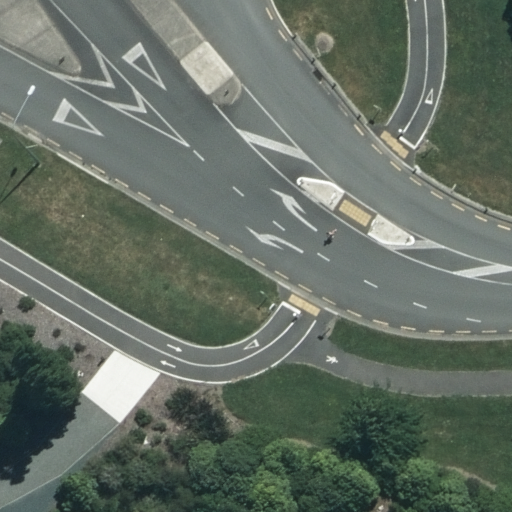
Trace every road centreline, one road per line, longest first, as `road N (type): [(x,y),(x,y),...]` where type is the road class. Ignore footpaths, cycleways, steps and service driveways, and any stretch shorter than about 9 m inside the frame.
road 1 (residential): [(231,31),(375,181),(432,216),(511,249)]
road 2 (secondary): [(301,242),(0,79)]
road 3 (residential): [(301,242),(79,0)]
road 4 (residential): [(511,301),(400,287),(301,242)]
